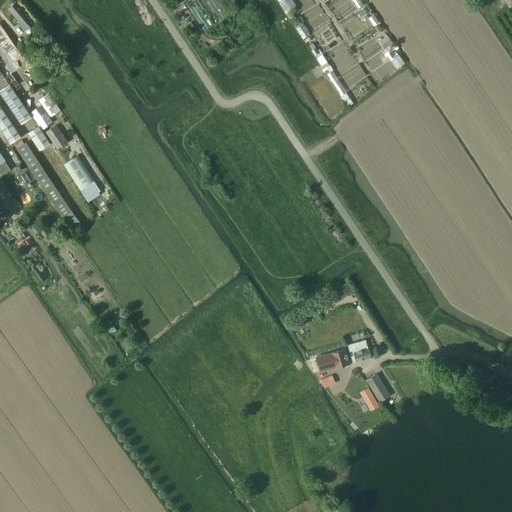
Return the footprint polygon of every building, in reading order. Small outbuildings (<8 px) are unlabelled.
[(25,32),(35,23),(16,1),(8,8),(19,21),(17,22),(25,32)] [(367,5),(357,12),(361,17),(371,11),(367,5)] [(290,9),(285,13),(290,20),(295,17),(290,9)] [(296,18),(292,21),(295,27),(300,24),(296,18)] [(304,23),(297,28),(304,39),(312,34),(304,23)] [(378,25),(370,31),(374,36),(382,30),(378,25)] [(3,27),(0,29),(0,43),(2,47),(0,48),(0,51),(10,66),(23,57),(3,27)] [(380,40),(384,48),(394,43),(390,36),(380,40)] [(313,45),(309,47),(312,51),(311,52),(315,58),(320,55),(313,45)] [(393,46),(384,52),(389,60),(397,54),(393,46)] [(322,55),(317,59),(324,69),(329,66),(322,55)] [(20,87),(5,65),(0,68),(0,70),(6,78),(14,91),(20,87)] [(9,84),(0,90),(0,92),(21,124),(31,117),(9,84)] [(48,93),(39,100),(51,117),(60,110),(48,93)] [(345,93),(341,96),(348,106),(352,103),(345,93)] [(37,103),(28,109),(43,131),(52,125),(37,103)] [(0,127),(11,143),(20,137),(0,106),(0,127)] [(46,132),(57,149),(68,142),(56,125),(46,132)] [(28,133),(40,150),(50,144),(38,126),(28,133)] [(22,140),(14,145),(17,149),(24,144),(22,140)] [(17,149),(16,149),(48,197),(58,190),(26,143),(24,144),(17,149)] [(77,156),(64,164),(80,190),(94,181),(77,156)] [(26,245),(19,250),(23,255),(30,250),(26,246),(26,245)] [(350,282),(339,289),(345,298),(355,291),(350,282)] [(348,345),(353,363),(371,357),(369,348),(368,348),(365,340),(348,345)] [(346,349),(331,353),(316,357),(320,372),(335,367),(350,363),(346,349)] [(372,392),(381,386),(374,375),(366,380),(372,392)] [(324,388),(335,383),(332,376),(321,381),(324,388)] [(374,399),(368,388),(362,392),(368,402),(374,399)]
